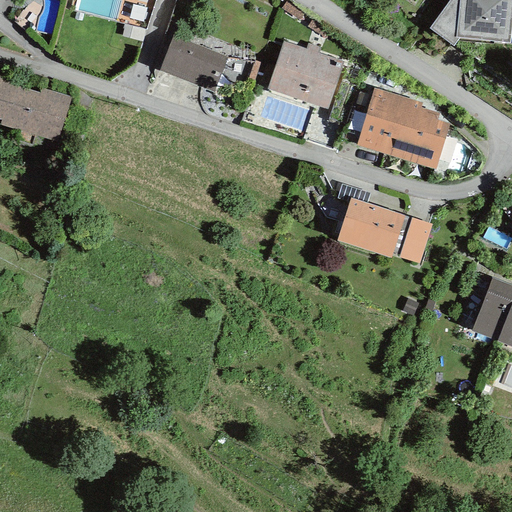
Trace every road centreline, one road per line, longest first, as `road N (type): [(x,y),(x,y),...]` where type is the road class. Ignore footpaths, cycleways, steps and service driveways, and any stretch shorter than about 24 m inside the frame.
road 1 (residential): [(511,141),(481,180),(431,193),(0,59)]
road 2 (residential): [(313,0),(511,133)]
